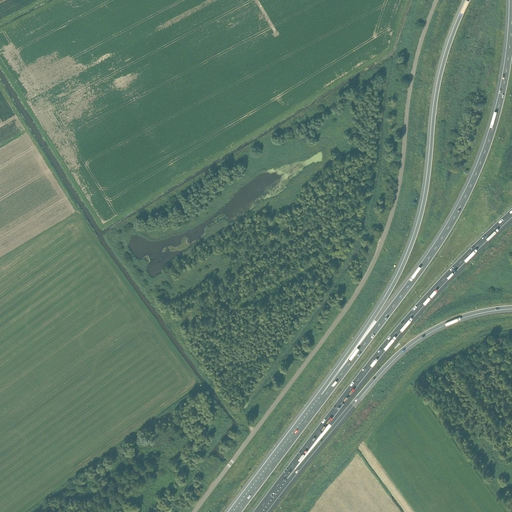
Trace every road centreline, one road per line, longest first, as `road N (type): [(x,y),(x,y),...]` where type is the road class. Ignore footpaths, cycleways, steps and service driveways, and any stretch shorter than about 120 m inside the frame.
road 1 (unclassified): [(193,511),(370,276),(393,215),(408,96),(437,0)]
road 2 (motorway): [(511,9),(503,88),(475,174),(429,257),(320,398)]
road 3 (motorway): [(469,0),(439,75),(409,250),(320,398)]
road 4 (motorway): [(283,478),(416,310),(511,215)]
road 5 (motorway): [(283,478),(414,341),(453,319),(511,308)]
road 6 (motorway): [(320,398),(235,511)]
